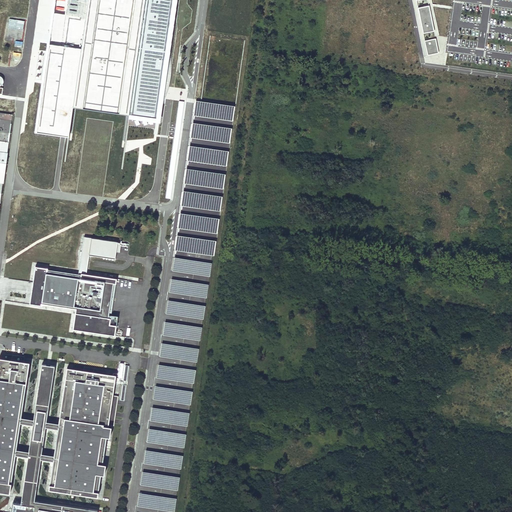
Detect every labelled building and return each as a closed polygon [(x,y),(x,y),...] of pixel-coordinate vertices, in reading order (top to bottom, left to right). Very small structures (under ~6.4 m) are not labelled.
[(54,0),(36,133),(69,137),(73,106),(128,114),(128,118),(161,122),(177,0),(54,0)] [(435,30),(430,4),(418,7),(423,33),(435,30)] [(7,21),(5,35),(22,37),(24,23),(7,21)] [(437,38),(425,40),(428,54),(440,52),(437,38)] [(235,107),(197,101),(195,115),(233,121),(235,107)] [(0,206),(13,114),(0,112),(0,206)] [(231,128),(194,123),(192,137),(230,142),(231,128)] [(228,152),(190,146),(188,160),(226,165),(228,152)] [(225,175),(187,169),(185,183),(223,189),(225,175)] [(223,197),(185,192),(183,206),(221,211),(223,197)] [(219,219),(181,214),(179,228),(217,233),(219,219)] [(216,241),(178,236),(176,250),(214,255),(216,241)] [(208,261),(174,256),(172,270),(206,275),(210,276),(212,262),(208,261)] [(48,268),(35,266),(33,282),(34,282),(31,302),(76,309),(73,329),(115,335),(116,325),(110,324),(111,318),(108,318),(113,283),(116,284),(117,279),(81,273),(81,276),(47,271),(48,268)] [(209,284),(171,278),(169,292),(207,298),(209,284)] [(202,304),(168,299),(166,313),(200,318),(204,319),(206,305),(202,304)] [(203,327),(165,321),(163,335),(201,341),(203,327)] [(195,347),(162,342),(160,356),(193,361),(197,362),(200,348),(195,347)] [(28,457),(21,504),(14,503),(12,511),(97,511),(98,510),(35,501),(41,459),(53,461),(49,489),(98,497),(101,474),(104,475),(106,464),(103,464),(107,437),(110,437),(112,427),(108,426),(109,425),(113,396),(116,375),(102,373),(84,370),(67,368),(59,423),(46,421),(55,366),(42,364),(34,419),(21,417),(30,362),(24,361),(4,358),(0,357),(0,491),(10,493),(16,455),(28,457)] [(196,369),(159,364),(156,377),(194,383),(196,369)] [(189,390),(156,385),(153,399),(187,404),(191,405),(193,391),(189,390)] [(118,396),(113,396),(109,425),(113,425),(118,396)] [(190,412),(152,407),(150,421),(188,426),(190,412)] [(183,433),(148,428),(146,442),(181,447),(184,448),(186,434),(183,433)] [(183,455),(146,450),(144,463),(181,469),(183,455)] [(176,477),(142,471),(140,485),(174,490),(178,491),(180,477),(176,477)] [(176,498),(139,492),(137,506),(174,511),(176,498)]
